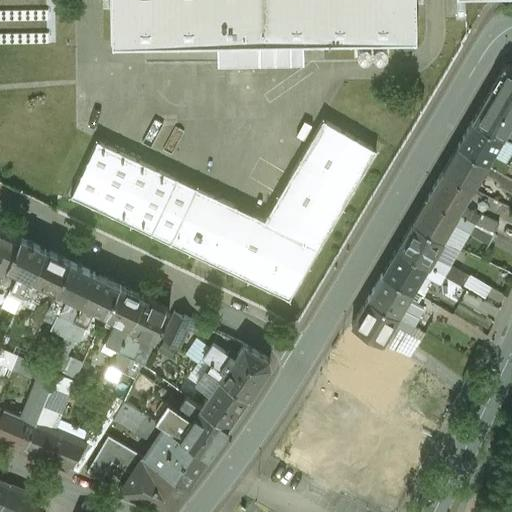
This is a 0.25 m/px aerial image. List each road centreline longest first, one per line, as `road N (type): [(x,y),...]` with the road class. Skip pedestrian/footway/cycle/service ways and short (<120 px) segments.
road 1 (tertiary): [(305,353),(498,36),(511,31)]
road 2 (residential): [(305,353),(0,205)]
road 3 (unknown): [(94,0),(101,82),(122,105),(202,115),(271,114),(298,105)]
road 4 (tertiary): [(191,511),(305,353)]
road 5 (secondary): [(511,355),(435,511)]
road 6 (residential): [(119,511),(0,462)]
